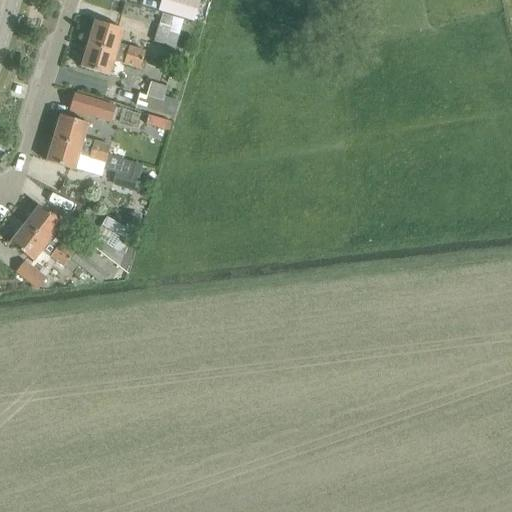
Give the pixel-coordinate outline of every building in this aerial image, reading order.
[(197,1),(194,0),(163,0),(159,12),(190,22),(192,23),(199,1),(197,1)] [(174,50),(183,21),(162,15),(153,43),(174,50)] [(95,23),(88,46),(142,62),(145,53),(119,46),(123,31),(95,23)] [(140,70),(142,62),(88,46),(82,68),(110,77),(114,63),(140,70)] [(179,102),(173,100),(167,98),(164,98),(167,88),(150,83),(146,97),(139,95),(135,106),(162,114),(174,118),(179,102)] [(75,95),(70,112),(111,124),(116,108),(75,95)] [(61,118),(54,141),(108,157),(111,148),(84,140),(88,127),(61,118)] [(105,166),(108,157),(54,141),(47,163),(75,171),(79,158),(105,166)] [(118,174),(115,183),(134,189),(141,166),(130,163),(127,176),(118,174)] [(24,227),(70,261),(75,254),(53,238),(63,225),(39,208),(24,227)] [(141,227),(141,216),(130,216),(128,217),(128,219),(125,219),(125,228),(127,228),(141,227)] [(116,266),(128,275),(140,237),(132,233),(128,245),(123,241),(121,240),(126,230),(106,219),(102,226),(94,238),(88,245),(92,249),(108,261),(115,266),(116,266)] [(43,251),(65,268),(70,261),(24,227),(11,245),(34,263),(43,251)] [(76,266),(100,285),(108,276),(77,252),(75,254),(70,261),(65,268),(71,273),(76,266)] [(37,291),(47,280),(26,262),(16,274),(37,291)]
